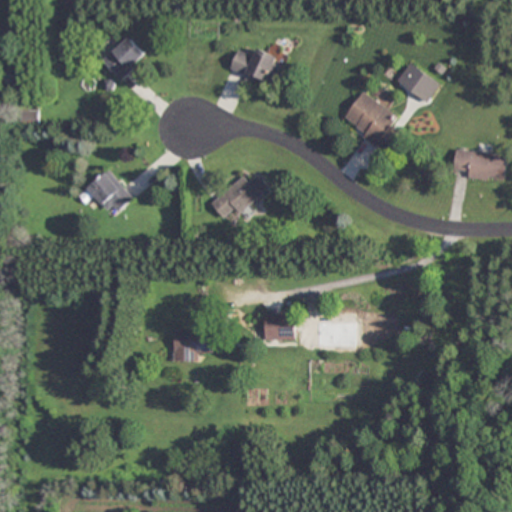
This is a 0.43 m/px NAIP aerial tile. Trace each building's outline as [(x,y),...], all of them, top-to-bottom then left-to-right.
[(123,81),(150,53),(132,36),(105,64),(123,81)] [(287,66),(280,64),(282,58),(242,45),(233,71),(280,87),(287,66)] [(401,132),(395,128),(402,116),(364,92),(344,122),(389,151),(401,132)] [(506,182),(510,157),(459,149),(455,175),(506,182)] [(91,189),(117,216),(135,199),(109,171),(91,189)] [(247,177),(213,203),(225,218),(238,209),(242,214),(273,190),(261,174),(251,182),(247,177)] [(298,314),(267,314),(267,340),(298,340),(298,314)] [(200,362),(200,353),(215,353),(215,331),(175,331),(175,362),(200,362)]
